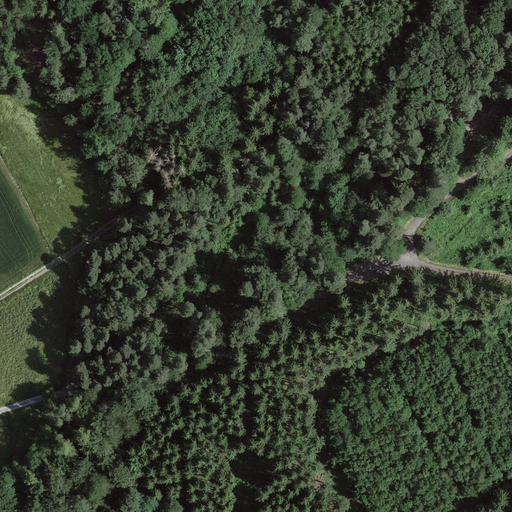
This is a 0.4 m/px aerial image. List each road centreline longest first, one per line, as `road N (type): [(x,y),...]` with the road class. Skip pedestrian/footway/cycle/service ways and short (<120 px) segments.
road 1 (track): [(331,0),(279,138),(234,167),(118,216),(0,295)]
road 2 (track): [(247,335),(392,247),(418,263),(511,277)]
road 3 (track): [(247,335),(163,381),(45,397),(0,412)]
road 4 (track): [(392,247),(438,199),(511,156)]
